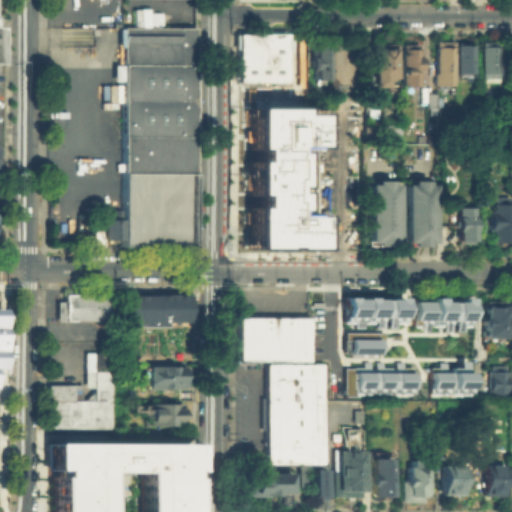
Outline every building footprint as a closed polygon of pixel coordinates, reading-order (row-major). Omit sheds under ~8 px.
[(117,171),(118,26),(191,26),(190,171),(117,171)] [(234,31),(283,32),(283,80),(234,80),(234,31)] [(432,87),(433,44),(451,45),(451,87),(432,87)] [(457,79),(457,45),(471,45),(471,79),(457,79)] [(498,45),(498,80),(480,80),(481,45),(498,45)] [(385,88),(371,88),(371,46),(392,46),(392,78),(385,78),(385,88)] [(401,91),(401,46),(417,46),(417,91),(401,91)] [(311,49),(325,49),(325,82),(311,82),(311,49)] [(425,107),(425,95),(434,95),(434,107),(425,107)] [(291,214),(312,214),(312,250),(243,249),(244,107),(291,107),(291,113),(312,113),(312,146),(291,146),(291,214)] [(378,139),(378,125),(394,125),(394,139),(378,139)] [(190,171),(189,246),(116,245),(116,237),(116,209),(117,171),(190,171)] [(365,183),(394,183),(394,247),(365,247),(365,183)] [(404,183),(431,183),(431,247),(404,247),(404,183)] [(483,241),(483,196),(510,197),(509,241),(483,241)] [(464,209),(464,205),(472,205),(472,243),(457,243),(457,209),(464,209)] [(116,237),(98,237),(98,228),(99,209),(116,209),(116,237)] [(98,245),(89,245),(89,228),(98,228),(98,237),(98,245)] [(61,295),(111,295),(111,321),(61,321),(61,295)] [(339,296),(339,327),(398,327),(398,296),(339,296)] [(408,296),(408,329),(464,329),(465,297),(408,296)] [(121,297),(186,297),(186,324),(121,324),(121,297)] [(505,304),(505,338),(484,338),(484,304),(505,304)] [(233,316),(306,316),(304,360),(261,360),(233,360),(233,316)] [(344,338),(374,338),(374,356),(344,356),(344,338)] [(44,383),(81,383),(81,350),(90,350),(90,369),(107,369),(107,427),(44,427),(44,383)] [(347,361),(369,360),(376,360),(376,353),(346,354),(347,361)] [(261,360),(304,360),(317,361),(319,464),(261,465),(261,360)] [(349,361),(349,392),(407,392),(408,361),(349,361)] [(424,361),(424,391),(464,391),(464,361),(424,361)] [(140,365),(183,365),(183,393),(140,393),(140,365)] [(487,399),(487,370),(505,371),(505,399),(487,399)] [(140,407),(177,407),(177,426),(140,426),(140,407)] [(341,454),(341,431),(360,432),(360,499),(334,499),(334,454),(341,454)] [(185,511),(133,511),(134,471),(99,471),(98,511),(46,511),(47,441),(186,442),(185,511)] [(390,454),(389,496),(371,496),(371,454),(390,454)] [(400,482),(410,482),(410,465),(424,465),(424,503),(400,503),(400,482)] [(480,496),(480,466),(501,466),(501,496),(480,496)] [(443,469),(460,469),(460,494),(443,494),(443,469)] [(309,499),(309,471),(321,471),(321,499),(309,499)] [(134,472),(99,472),(99,511),(134,511),(134,472)] [(247,500),(247,475),(289,475),(289,501),(247,500)]
